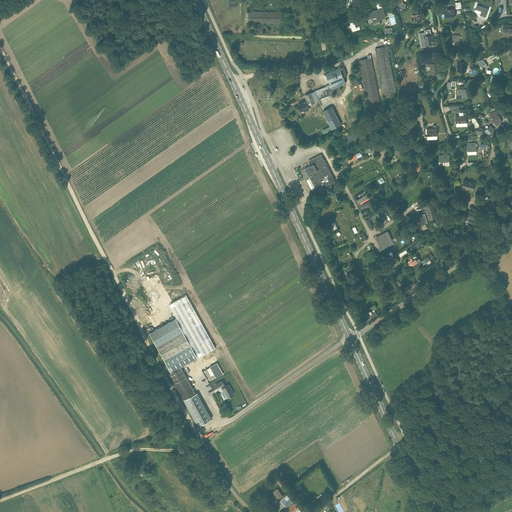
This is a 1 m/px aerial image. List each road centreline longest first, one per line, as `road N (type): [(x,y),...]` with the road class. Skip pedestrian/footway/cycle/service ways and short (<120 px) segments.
road 1 (track): [(197,435),(0,47)]
road 2 (track): [(350,338),(199,439),(179,448),(135,448),(0,499)]
road 3 (primary): [(350,338),(195,0)]
road 4 (residential): [(506,231),(451,189),(457,150),(438,94),(443,48),(433,0)]
road 5 (primary): [(428,511),(350,338)]
road 6 (unclassified): [(350,338),(506,231)]
road 7 (track): [(395,440),(416,427),(450,373),(511,314)]
road 8 (track): [(451,189),(389,132),(326,153)]
